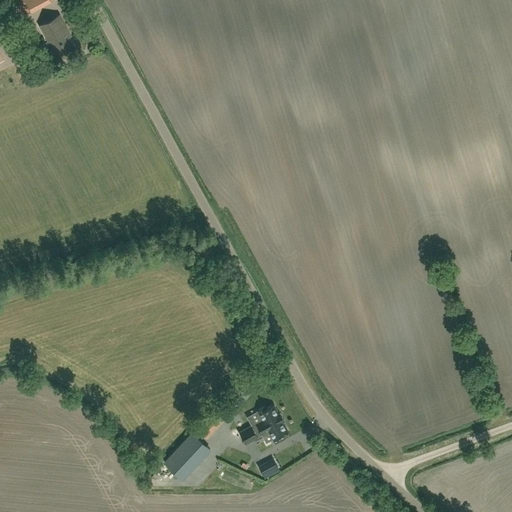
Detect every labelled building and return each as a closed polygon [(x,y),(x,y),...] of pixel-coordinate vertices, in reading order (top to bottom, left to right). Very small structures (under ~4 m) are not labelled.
[(26,15),(56,0),(21,0),(19,1),(26,15)] [(58,54),(73,46),(68,37),(70,36),(59,15),(40,25),(49,42),(51,41),(58,54)] [(224,399),(228,404),(245,392),(241,387),(224,399)] [(255,422),(256,423),(239,432),(245,443),(262,434),(263,436),(269,433),(274,440),(281,436),(280,434),(287,430),(282,421),(284,420),(280,413),(278,414),(273,404),(266,408),(264,406),(257,410),(258,411),(255,412),(259,419),(255,422)] [(197,429),(207,438),(224,419),(215,411),(197,429)] [(210,449),(192,432),(164,461),(182,479),(210,449)] [(264,476),(271,472),(266,463),(259,466),(264,476)]
